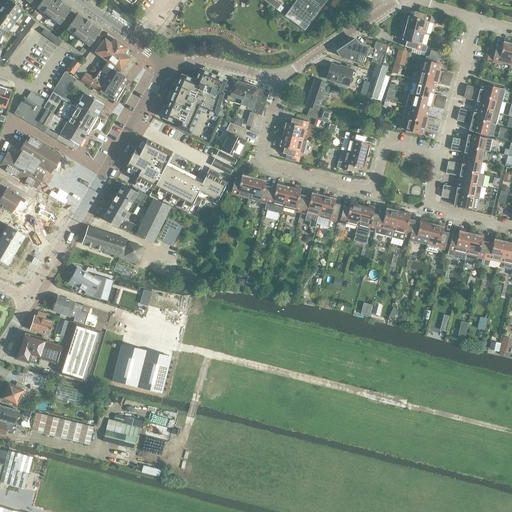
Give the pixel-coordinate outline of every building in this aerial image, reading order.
[(24,11),(8,0),(7,0),(0,10),(15,22),(24,11)] [(25,0),(30,3),(31,3),(37,7),(37,8),(60,25),(60,24),(67,29),(66,29),(90,46),(100,32),(77,15),(74,19),(68,14),(71,10),(56,0),(25,0)] [(280,5),(274,0),(263,0),(277,10),(277,9),(280,5)] [(308,25),(326,0),(295,0),(288,10),(308,25)] [(15,22),(0,10),(0,28),(8,33),(15,22)] [(435,17),(418,13),(414,12),(412,17),(407,16),(405,22),(406,23),(404,28),(425,34),(428,22),(433,24),(435,17)] [(36,22),(31,19),(27,26),(31,29),(36,22)] [(425,34),(404,28),(403,33),(402,33),(400,40),(406,41),(404,47),(425,53),(427,47),(422,45),(425,34)] [(44,29),(41,33),(59,46),(62,42),(44,29)] [(22,41),(26,35),(22,32),(17,38),(22,41)] [(17,48),(22,41),(17,38),(13,45),(17,48)] [(358,44),(355,40),(355,39),(337,51),(341,57),(361,63),(364,55),(372,57),(370,61),(375,63),(373,72),(385,75),(387,66),(382,64),(387,45),(375,41),(373,49),(358,44)] [(105,65),(120,44),(115,40),(112,41),(109,44),(105,40),(96,52),(105,59),(102,63),(105,65)] [(510,66),(511,56),(511,43),(510,43),(510,42),(503,40),(502,46),(496,45),(492,62),(498,63),(510,66)] [(125,55),(127,52),(127,49),(120,44),(105,65),(107,67),(109,64),(110,66),(111,64),(120,71),(129,59),(125,55)] [(398,49),(394,63),(404,66),(408,52),(398,49)] [(7,61),(12,54),(8,51),(3,58),(7,61)] [(441,65),(439,64),(418,59),(415,71),(419,72),(441,78),(443,72),(439,71),(441,65)] [(80,65),(78,64),(74,61),(68,70),(73,74),(80,65)] [(394,64),(391,73),(397,74),(400,66),(394,64)] [(115,99),(127,79),(114,71),(107,67),(105,65),(94,79),(93,78),(89,86),(107,97),(108,95),(115,99)] [(95,65),(90,71),(96,76),(101,70),(95,65)] [(326,79),(347,86),(352,70),(344,68),(343,69),(330,65),(326,79)] [(226,81),(225,80),(200,69),(195,81),(181,75),(173,93),(170,91),(166,99),(170,100),(162,118),(170,121),(169,125),(180,130),(190,135),(201,111),(216,118),(223,93),(221,92),(226,81)] [(450,85),(453,72),(444,70),(441,82),(450,85)] [(79,146),(86,133),(89,129),(92,130),(95,128),(99,122),(99,119),(96,117),(103,105),(85,94),(77,106),(65,98),(76,79),(64,72),(43,108),(41,107),(45,100),(31,92),(27,98),(24,97),(14,114),(56,139),(60,134),(79,146)] [(377,100),(385,75),(373,72),(368,88),(366,97),(377,100)] [(439,84),(441,78),(419,72),(416,83),(435,88),(436,83),(439,84)] [(89,86),(93,78),(85,73),(80,81),(89,86)] [(241,100),(246,84),(245,84),(244,82),(241,81),(240,82),(232,80),(226,100),(240,104),(242,100),(241,100)] [(314,80),(311,88),(305,106),(310,108),(307,116),(327,124),(331,112),(322,109),(321,112),(318,111),(327,84),(314,80)] [(436,95),(433,94),(435,88),(416,83),(412,82),(409,94),(435,101),(436,95)] [(254,104),(259,88),(258,88),(253,86),(252,85),(249,84),(248,85),(246,84),(241,100),(242,100),(240,104),(247,106),(246,109),(252,111),(251,113),(252,113),(255,104),(254,104)] [(505,90),(483,84),(481,84),(479,90),(476,89),(474,95),(502,102),(505,90)] [(1,87),(0,89),(0,106),(6,109),(12,91),(1,87)] [(269,91),(259,88),(254,104),(255,104),(252,113),(254,113),(261,116),(269,91)] [(388,88),(385,99),(392,101),(395,90),(388,88)] [(428,111),(430,106),(433,107),(435,101),(409,94),(405,105),(410,107),(428,111)] [(502,102),(474,95),(473,101),(476,101),(474,107),(476,108),(498,113),(502,102)] [(440,121),(427,117),(428,111),(410,107),(407,118),(439,127),(440,121)] [(498,113),(476,108),(474,107),(473,113),(470,112),(468,118),(490,123),(495,125),(498,113)] [(422,135),(424,129),(437,133),(439,127),(407,118),(402,117),(399,129),(422,135)] [(308,123),(295,119),(291,118),(290,124),(284,122),(282,129),(283,129),(282,135),(302,140),(305,129),(306,129),(308,123)] [(486,135),(490,123),(468,118),(466,124),(470,125),(468,131),(486,135)] [(244,129),(227,123),(223,133),(226,134),(220,150),(239,158),(245,142),(240,140),(244,129)] [(370,145),(365,143),(366,138),(345,132),(341,150),(345,151),(366,157),(368,151),(369,151),(370,145)] [(308,141),(302,140),(282,135),(280,140),(279,140),(278,146),(283,148),(282,154),(285,155),(284,158),(298,162),(300,152),(304,153),(308,141)] [(491,140),(486,138),(467,135),(466,141),(452,138),(451,144),(483,151),(489,152),(491,140)] [(58,161),(61,157),(28,137),(15,158),(7,153),(0,164),(0,167),(36,189),(47,171),(51,173),(54,169),(56,170),(60,162),(58,161)] [(135,149),(126,166),(139,173),(135,180),(192,208),(200,193),(217,202),(227,183),(218,179),(214,177),(211,175),(207,173),(202,183),(166,165),(172,152),(147,139),(140,152),(135,149)] [(483,151),(451,144),(450,150),(463,153),(462,159),(481,162),(483,151)] [(365,162),(366,157),(345,151),(342,163),(338,161),(336,168),(357,173),(358,167),(364,169),(366,162),(365,162)] [(478,174),(481,162),(462,159),(461,164),(448,162),(446,168),(478,174)] [(478,174),(446,168),(445,174),(459,176),(457,182),(459,182),(481,187),(482,187),(484,175),(478,174)] [(242,173),(240,179),(235,178),(234,182),(230,195),(237,196),(248,199),(254,178),(248,176),(248,175),(242,173)] [(0,263),(6,254),(22,264),(57,209),(4,176),(0,182),(0,263)] [(259,179),(254,178),(248,199),(260,202),(266,204),(270,187),(264,185),(266,180),(259,178),(259,179)] [(283,208),(288,187),(283,185),(283,184),(277,182),(275,188),(270,187),(266,204),(264,210),(281,214),(283,208)] [(481,187),(459,182),(457,182),(456,188),(443,185),(442,191),(479,199),(481,187)] [(122,185),(117,194),(137,206),(139,204),(147,209),(152,198),(144,194),(135,189),(134,192),(122,185)] [(294,188),(288,187),(283,208),(295,211),(294,211),(300,213),(305,196),(299,194),(301,189),(294,187),(294,188)] [(318,217),(323,196),(318,194),(318,193),(312,191),(310,197),(305,196),(300,213),(306,214),(318,217)] [(479,199),(442,191),(440,197),(454,200),(453,206),(455,206),(471,210),(471,209),(473,210),(475,209),(476,208),(477,208),(479,199)] [(500,191),(497,202),(504,204),(507,193),(500,191)] [(50,194),(48,197),(64,207),(66,203),(50,194)] [(137,206),(117,194),(102,219),(136,235),(153,243),(171,207),(152,198),(147,209),(139,226),(122,218),(127,211),(132,214),(137,206)] [(329,197),(323,196),(318,217),(329,220),(336,222),(340,205),(334,203),(336,198),(329,196),(329,197)] [(357,227),(362,206),(357,204),(357,203),(350,201),(349,207),(343,206),(339,223),(345,224),(357,227)] [(368,207),(362,206),(357,227),(355,233),(367,236),(368,230),(374,232),(375,228),(377,219),(377,218),(378,215),(373,213),(375,208),(368,206),(368,207)] [(391,238),(398,211),(393,210),(393,208),(386,207),(385,212),(379,211),(378,215),(377,218),(377,219),(375,228),(374,232),(374,233),(391,238)] [(415,220),(409,219),(410,213),(404,211),(403,212),(398,211),(391,238),(403,241),(404,236),(409,237),(410,237),(412,228),(413,228),(414,224),(415,220)] [(426,245),(432,224),(426,222),(427,221),(420,219),(419,225),(414,224),(413,228),(412,228),(410,237),(409,237),(408,241),(415,242),(426,245)] [(159,237),(158,238),(173,246),(183,228),(168,221),(159,238),(159,237)] [(437,225),(432,224),(426,245),(425,250),(437,253),(438,248),(444,250),(448,233),(443,231),(444,226),(438,224),(437,225)] [(88,227),(82,244),(120,257),(123,251),(126,252),(125,256),(137,260),(142,247),(129,243),(128,247),(124,246),(126,240),(95,230),(88,227)] [(466,254),(471,233),(465,232),(465,231),(459,229),(457,235),(452,234),(447,255),(453,256),(454,252),(466,254)] [(476,235),(471,233),(466,254),(477,257),(477,258),(483,259),(487,242),(482,241),(483,235),(476,233),(476,235)] [(501,263),(506,242),(500,240),(501,239),(494,238),(493,243),(487,242),(483,259),(489,261),(489,260),(501,263)] [(511,241),(511,242),(511,243),(506,242),(501,263),(511,265),(511,241)] [(116,263),(113,271),(131,277),(133,269),(116,263)] [(78,269),(70,282),(85,291),(83,295),(100,299),(106,278),(95,275),(93,278),(78,269)] [(181,270),(177,276),(201,288),(205,282),(181,270)] [(335,277),(333,286),(341,288),(343,279),(335,277)] [(57,297),(53,311),(74,318),(72,322),(73,322),(83,325),(87,313),(82,311),(83,306),(74,303),(57,297)] [(364,304),(361,314),(369,316),(372,306),(364,304)] [(375,304),(373,313),(379,315),(381,305),(375,304)] [(444,315),(439,330),(446,332),(450,316),(444,315)] [(53,322),(35,317),(31,330),(49,336),(53,322)] [(480,317),(477,328),(485,330),(487,319),(480,317)] [(59,319),(55,334),(65,337),(69,322),(59,319)] [(461,322),(457,338),(464,340),(468,323),(461,322)] [(84,381),(99,332),(75,324),(60,373),(84,381)] [(46,341),(29,335),(23,333),(15,358),(28,362),(38,365),(41,358),(57,363),(62,348),(45,343),(46,341)] [(503,337),(500,351),(506,352),(508,352),(511,339),(503,337)] [(491,342),(489,350),(498,352),(500,344),(491,342)] [(162,394),(171,357),(121,345),(112,381),(162,394)] [(28,374),(25,386),(44,391),(47,379),(28,374)] [(2,399),(16,406),(22,394),(24,395),(27,388),(17,383),(15,387),(9,384),(2,399)] [(58,385),(54,401),(80,407),(84,392),(58,385)] [(0,423),(13,427),(17,415),(18,411),(0,405),(0,423)] [(25,409),(22,416),(29,418),(32,411),(25,409)] [(94,427),(36,413),(31,431),(89,445),(94,427)] [(134,449),(139,428),(121,423),(123,417),(115,415),(113,421),(108,420),(103,441),(134,449)] [(13,427),(0,423),(0,434),(5,436),(6,430),(12,432),(13,427)] [(8,451),(8,452),(4,465),(0,481),(24,487),(32,457),(8,451)]
